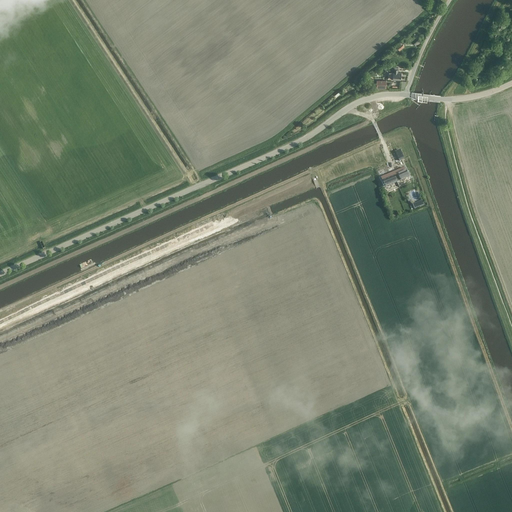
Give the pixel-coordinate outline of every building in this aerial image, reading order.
[(400,80),(401,73),(397,73),(397,69),(394,69),(394,73),(389,72),(388,79),(392,79),(400,80)] [(404,159),(401,153),(400,150),(395,153),(397,155),(399,161),(404,159)] [(397,156),(389,158),(391,163),(387,164),(390,170),(400,167),(397,156)] [(401,181),(409,178),(406,172),(401,174),(400,171),(397,172),(401,181)] [(412,205),(414,210),(424,206),(423,201),(412,205)]
